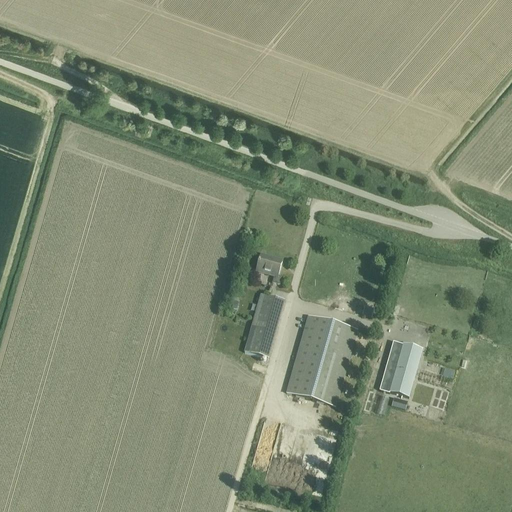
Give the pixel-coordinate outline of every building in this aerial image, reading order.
[(280,287),(282,279),(278,278),(282,263),(260,257),(256,273),(274,278),(272,285),(280,287)] [(284,303),(261,297),(245,355),(268,361),(284,303)] [(374,310),(365,307),(362,317),(371,320),(374,310)] [(308,319),(286,395),(335,409),(357,333),(308,319)] [(403,345),(389,394),(409,400),(423,351),(403,345)] [(445,370),(442,377),(452,380),(455,373),(445,370)] [(394,400),(392,408),(405,412),(407,404),(394,400)]
